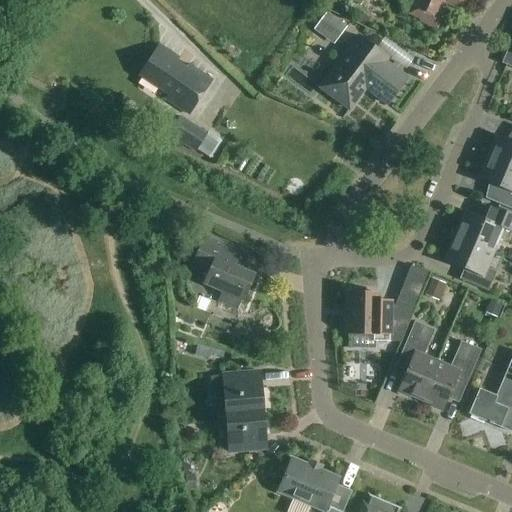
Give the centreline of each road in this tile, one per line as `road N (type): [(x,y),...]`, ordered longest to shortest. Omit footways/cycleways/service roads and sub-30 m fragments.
road 1 (residential): [(339,259),(311,259),(325,412),(511,498)]
road 2 (residential): [(468,53),(488,70),(488,87),(417,247),(392,260),(339,259)]
road 3 (residential): [(468,53),(350,208),(339,259)]
